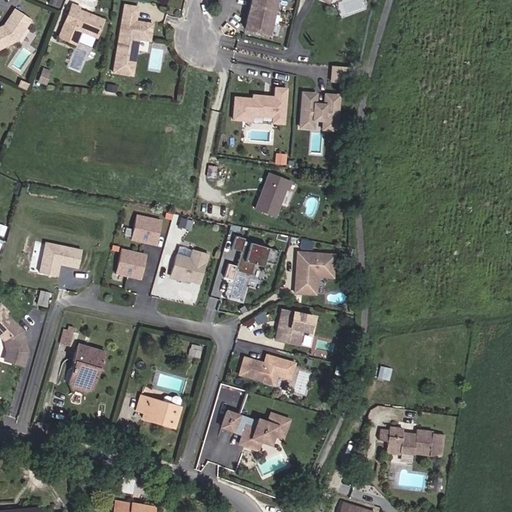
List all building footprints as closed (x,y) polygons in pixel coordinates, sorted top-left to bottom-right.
[(250,0),(245,30),(261,33),(267,34),(269,35),(273,15),(274,8),(276,0),(250,0)] [(72,4),(58,37),(76,45),(81,31),(96,38),(104,20),(93,15),(90,16),(87,15),(88,13),(79,10),(79,7),(72,4)] [(137,7),(124,5),(113,72),(132,75),(136,50),(127,48),(129,40),(132,38),(138,39),(149,41),(152,24),(140,22),(139,24),(135,23),(135,21),(137,7)] [(0,28),(0,48),(17,40),(30,20),(15,10),(4,25),(4,27),(0,29),(0,28)] [(136,50),(138,39),(132,38),(129,40),(127,48),(136,50)] [(347,82),(348,67),(333,66),(332,81),(347,82)] [(46,85),(51,71),(42,67),(37,81),(46,85)] [(26,90),(28,84),(19,80),(17,86),(26,90)] [(116,93),(117,85),(106,83),(105,91),(116,93)] [(284,123),(287,88),(275,87),(275,97),(269,96),(269,99),(264,99),(264,96),(253,95),(253,99),(235,97),(233,119),(252,121),(252,115),(273,116),(273,122),(284,123)] [(335,130),(338,96),(325,95),(324,105),(314,104),(315,94),(302,93),(299,127),(312,128),(313,119),(323,120),(322,129),(335,130)] [(275,216),(285,189),(288,190),(291,182),(269,173),(255,208),(275,216)] [(160,220),(136,215),(130,239),(155,245),(160,220)] [(274,266),(278,252),(243,242),(244,239),(234,237),(230,250),(239,252),(234,271),(249,276),(252,265),(261,268),(263,262),(274,266)] [(77,267),(81,250),(45,243),(39,272),(56,276),(58,268),(56,267),(57,263),(77,267)] [(189,259),(192,250),(178,246),(175,255),(189,259)] [(145,255),(120,249),(115,273),(139,279),(145,255)] [(189,259),(175,255),(169,275),(198,284),(207,254),(192,250),(189,259)] [(333,255),(297,252),(295,273),(297,274),(297,277),(295,278),(294,292),(314,294),(315,276),(332,277),(333,255)] [(228,262),(225,275),(233,277),(235,264),(228,262)] [(37,304),(45,306),(48,293),(40,291),(37,304)] [(0,336),(4,341),(7,352),(6,356),(14,358),(13,362),(22,365),(26,351),(21,331),(4,314),(7,312),(0,305),(0,336)] [(313,317),(281,310),(278,322),(280,323),(279,327),(277,327),(275,340),(298,345),(302,330),(310,332),(313,317)] [(266,318),(262,312),(254,317),(258,323),(266,318)] [(69,344),(73,330),(64,327),(60,342),(69,344)] [(104,353),(77,345),(73,361),(75,361),(68,382),(71,389),(85,393),(91,389),(98,367),(100,368),(104,353)] [(199,357),(200,351),(199,351),(200,347),(191,345),(191,349),(189,349),(188,355),(199,357)] [(289,379),(294,363),(265,355),(262,365),(258,364),(259,362),(243,357),(238,375),(274,385),(277,375),(289,379)] [(387,380),(390,369),(382,367),(379,378),(387,380)] [(140,395),(135,411),(143,413),(141,419),(155,423),(156,419),(164,421),(163,425),(173,428),(179,407),(178,406),(180,400),(178,397),(174,396),(171,397),(166,396),(163,397),(162,402),(140,395)] [(255,421),(225,411),(220,427),(240,434),(247,436),(243,445),(256,450),(259,440),(271,434),(280,438),(287,420),(269,414),(266,422),(256,419),(255,421)] [(440,457),(443,434),(431,433),(431,432),(415,430),(415,435),(402,433),(403,429),(388,427),(388,430),(379,428),(378,440),(387,441),(385,452),(401,454),(401,452),(412,453),(429,455),(428,456),(440,457)] [(240,434),(237,443),(243,445),(247,436),(240,434)] [(271,434),(259,440),(268,444),(271,434)] [(411,461),(412,453),(401,452),(401,454),(400,460),(411,461)] [(439,491),(440,483),(433,482),(432,490),(439,491)] [(115,502),(113,511),(148,511),(149,507),(132,504),(132,505),(115,502)] [(372,511),(341,502),(337,511),(372,511)]
